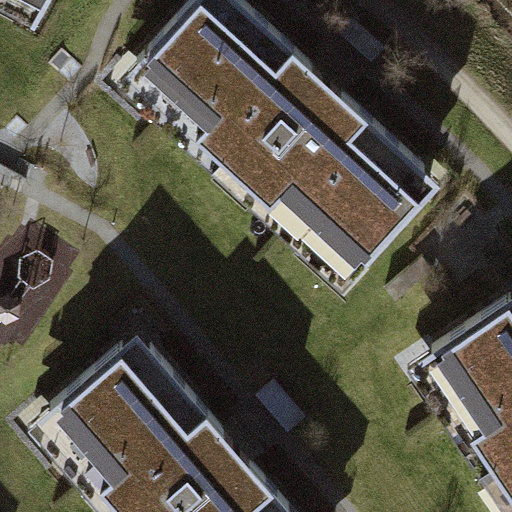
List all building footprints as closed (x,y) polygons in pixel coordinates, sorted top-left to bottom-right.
[(191,0),(135,71),(350,274),(428,192),(413,178),(426,164),(247,0),(191,0)] [(353,15),(342,27),(374,57),(385,45),(353,15)] [(511,291),(434,343),(511,460),(511,291)] [(124,339),(51,401),(147,511),(298,511),(152,341),(136,354),(124,339)] [(307,414),(275,377),(258,391),(290,428),(307,414)]
